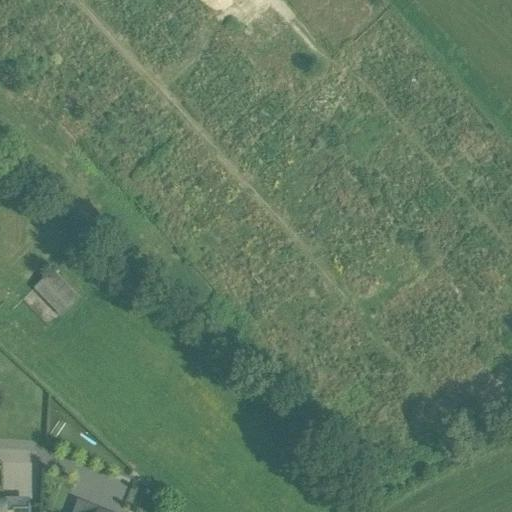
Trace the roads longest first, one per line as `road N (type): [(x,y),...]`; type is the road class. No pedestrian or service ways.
road 1 (residential): [(0,125),(353,443),(392,442),(511,308)]
road 2 (residential): [(244,0),(511,292)]
